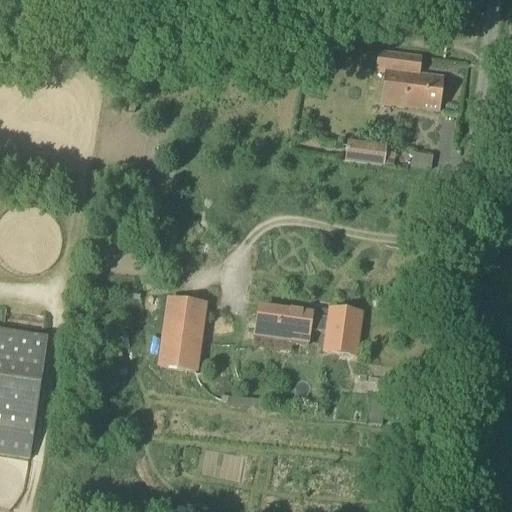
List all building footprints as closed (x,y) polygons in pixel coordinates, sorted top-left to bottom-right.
[(437,114),(441,79),(418,76),(420,58),(378,54),(376,74),(384,75),(380,107),(437,114)] [(381,169),(384,149),(345,144),(343,164),(381,169)] [(192,333),(202,334),(205,316),(206,307),(188,304),(187,304),(165,301),(156,370),(178,373),(196,376),(198,363),(198,362),(188,361),(192,333)] [(308,334),(325,336),(323,352),(356,356),(361,317),(328,313),(327,318),(327,321),(310,319),(310,315),(255,309),(251,341),(306,348),(308,334)] [(0,454),(29,459),(47,337),(0,330),(0,454)] [(337,388),(337,399),(359,400),(359,389),(337,388)] [(383,405),(371,403),(368,427),(381,428),(383,405)]
